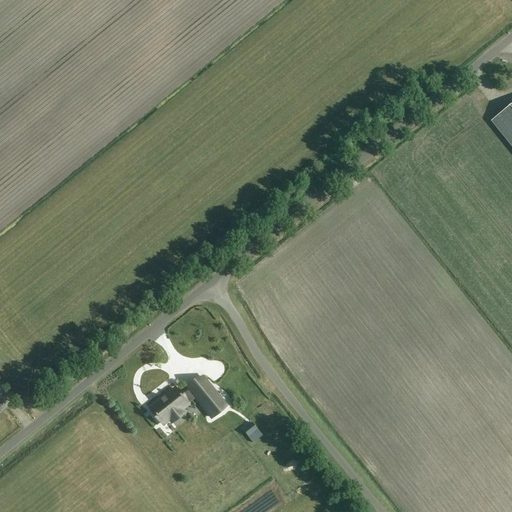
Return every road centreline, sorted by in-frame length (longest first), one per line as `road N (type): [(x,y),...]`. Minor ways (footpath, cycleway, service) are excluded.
road 1 (unclassified): [(210,283),(511,37)]
road 2 (unclassified): [(210,283),(382,511)]
road 3 (unclassified): [(0,452),(210,283)]
